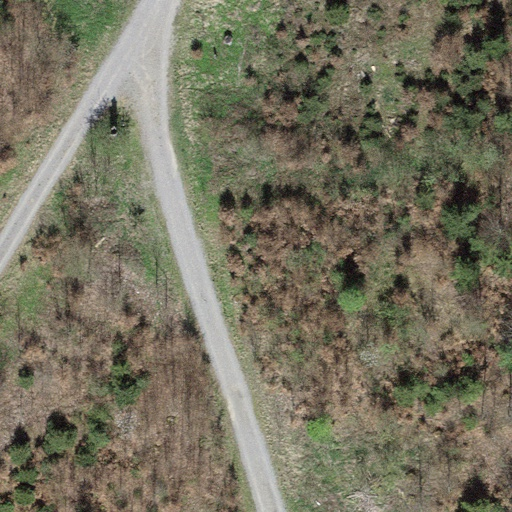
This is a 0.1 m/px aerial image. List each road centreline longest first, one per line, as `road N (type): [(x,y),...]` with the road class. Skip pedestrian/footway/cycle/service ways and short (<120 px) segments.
road 1 (track): [(274,511),(155,121),(141,24),(154,0)]
road 2 (track): [(0,261),(141,24)]
